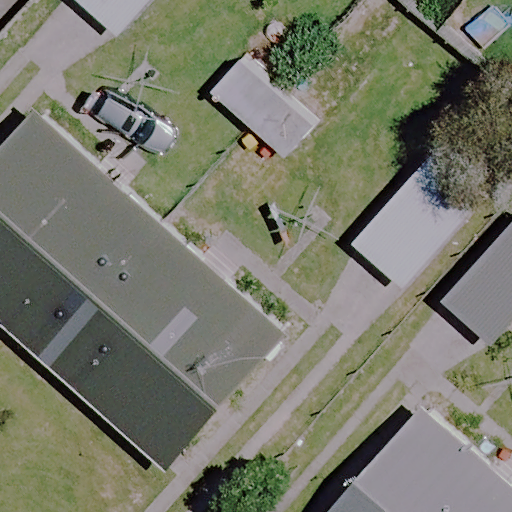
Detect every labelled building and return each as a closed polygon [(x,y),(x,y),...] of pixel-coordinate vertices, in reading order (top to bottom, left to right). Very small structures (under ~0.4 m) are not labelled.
[(153,0),(80,0),(124,36),(153,0)] [(291,328),(43,105),(0,151),(0,315),(167,465),(291,328)] [(408,297),(497,191),(436,140),(347,246),(408,297)] [(511,205),(439,293),(500,343),(511,328),(511,205)] [(511,511),(511,476),(435,409),(344,511),(511,511)]
